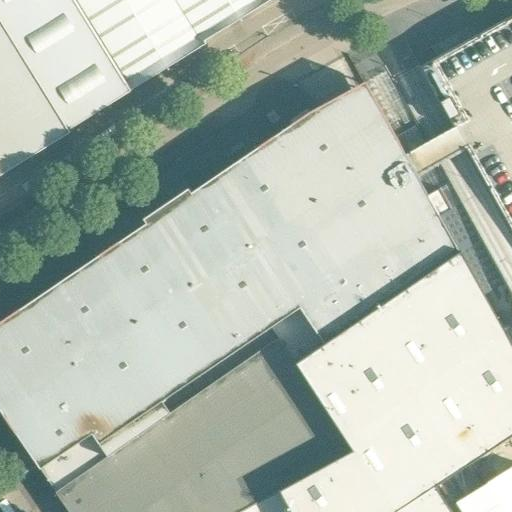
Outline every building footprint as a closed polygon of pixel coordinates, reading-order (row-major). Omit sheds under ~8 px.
[(0,0),(0,173),(130,91),(129,90),(205,44),(203,41),(269,0),(0,0)] [(511,15),(418,68),(448,121),(460,143),(511,236),(511,291),(509,293),(511,297),(511,15)] [(402,147),(401,148),(365,82),(310,111),(192,192),(189,188),(143,218),(146,223),(0,322),(0,408),(41,469),(93,433),(100,444),(301,307),(325,343),(459,252),(459,251),(413,168),(402,147)] [(460,143),(448,121),(402,147),(413,168),(460,143)] [(453,511),(436,486),(511,435),(511,345),(460,251),(459,251),(459,252),(325,343),(296,363),(353,450),(292,483),(298,494),(295,496),(303,511),(453,511)] [(279,337),(56,492),(69,511),(239,511),(279,490),(292,483),(353,450),(296,363),(279,337)] [(290,511),(279,490),(239,511),(290,511)]
